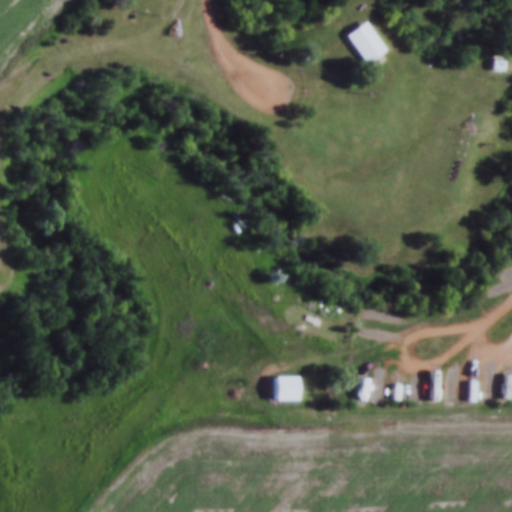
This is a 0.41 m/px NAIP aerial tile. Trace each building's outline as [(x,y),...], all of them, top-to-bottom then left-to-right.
[(356,22),(377,51),(359,65),(337,36),(356,22)] [(500,70),(501,60),(489,59),(488,69),(500,70)] [(483,62),(496,62),(496,73),(483,73),(483,62)] [(480,295),(489,301),(503,280),(495,274),(480,295)] [(372,378),(364,378),(364,400),(372,400),(372,378)] [(269,380),(291,380),(291,405),(269,405),(269,380)] [(425,395),(425,382),(397,382),(397,395),(425,395)]
